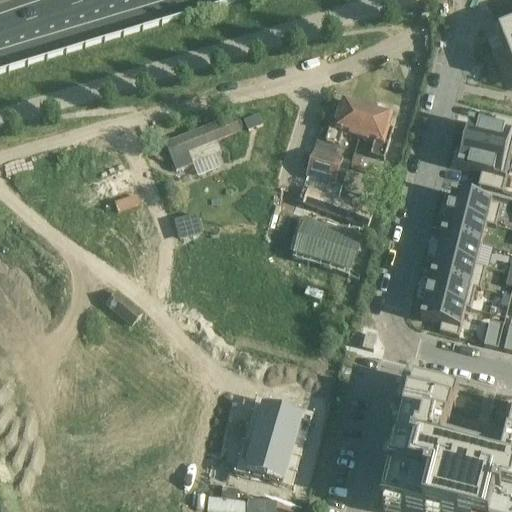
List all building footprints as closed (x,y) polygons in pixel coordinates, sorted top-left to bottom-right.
[(511,32),(500,37),(511,67),(511,69),(511,32)] [(358,141),(368,110),(343,102),(338,117),(335,116),(327,145),(318,142),(315,154),(335,160),(342,137),(358,141)] [(267,105),(256,111),(262,121),(269,118),(271,111),(267,105)] [(368,110),(358,141),(375,147),(371,159),(383,162),(392,133),(388,132),(393,117),(368,110)] [(258,116),(243,122),(248,134),(263,128),(258,116)] [(470,126),(464,150),(506,160),(511,138),(511,123),(496,120),(492,132),(470,126)] [(212,130),(167,148),(177,173),(221,155),(217,144),(237,136),(240,134),(242,133),(242,131),(242,129),(242,126),(240,123),(238,122),(236,121),(232,122),(212,130)] [(464,150),(458,173),(481,178),(478,191),(502,197),(506,183),(501,182),(506,160),(464,150)] [(335,188),(343,163),(315,154),(307,179),(335,188)] [(173,186),(162,189),(167,202),(177,198),(173,186)] [(453,197),(447,218),(486,228),(491,206),(453,197)] [(198,218),(174,225),(180,245),(203,238),(198,218)] [(447,218),(442,239),(481,249),(486,228),(447,218)] [(306,227),(293,266),(351,284),(361,245),(306,227)] [(121,241),(113,231),(91,249),(99,259),(107,267),(112,261),(106,254),(121,241)] [(442,239),(437,260),(476,270),(481,249),(442,239)] [(437,260),(432,281),(471,291),(476,270),(437,260)] [(432,281),(427,302),(465,312),(471,291),(432,281)] [(143,317),(117,295),(106,308),(132,331),(143,317)] [(503,299),(500,310),(508,312),(511,301),(503,299)] [(427,302),(421,324),(442,329),(442,330),(441,336),(452,338),(452,339),(458,341),(465,312),(427,302)] [(490,327),(484,350),(498,353),(503,330),(490,327)] [(373,355),(377,339),(366,336),(362,352),(373,355)] [(413,382),(382,510),(388,511),(511,511),(511,432),(504,464),(445,449),(459,393),(413,382)] [(256,406),(233,487),(295,502),(315,421),(256,406)]
